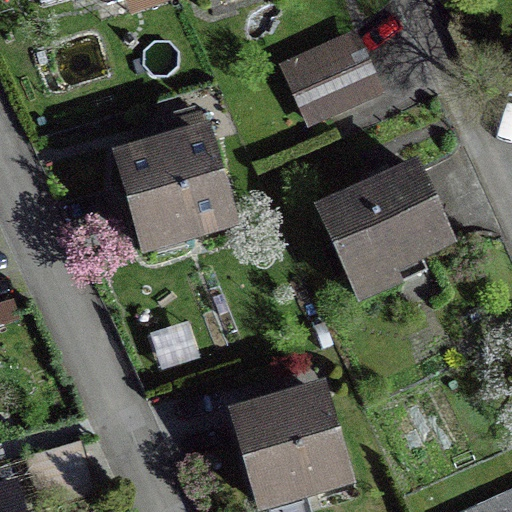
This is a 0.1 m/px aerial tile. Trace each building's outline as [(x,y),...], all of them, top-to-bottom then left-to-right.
[(170,0),(137,0),(141,14),(173,5),(170,0)] [(370,99),(346,45),(291,69),(303,96),(294,100),(306,127),(370,99)] [(172,155),(170,149),(143,158),(145,163),(117,171),(140,252),(228,227),(205,146),(172,155)] [(448,250),(446,247),(413,175),(316,219),(355,306),(395,288),(390,276),(448,250)] [(344,484),(321,403),(288,413),(286,407),(259,415),(261,420),(232,429),(256,510),(344,484)] [(45,511),(88,500),(74,450),(23,464),(35,511),(45,511)] [(17,511),(12,494),(0,497),(0,511),(17,511)] [(511,511),(511,495),(474,511),(511,511)]
